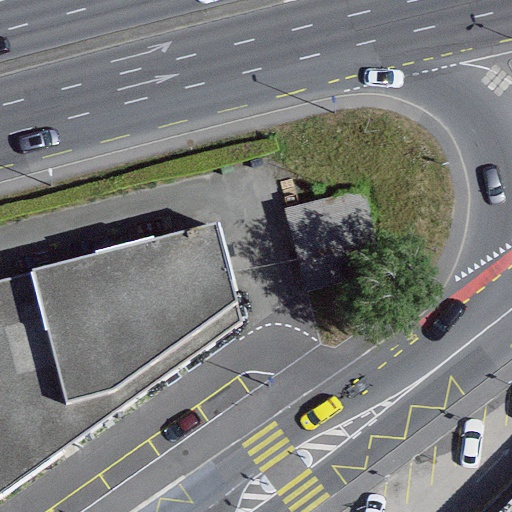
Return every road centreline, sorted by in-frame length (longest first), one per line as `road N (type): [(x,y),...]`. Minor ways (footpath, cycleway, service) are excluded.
road 1 (secondary): [(0,137),(351,46)]
road 2 (tertiary): [(245,511),(492,323)]
road 3 (tertiary): [(351,46),(433,70),(469,93),(491,114),(511,160)]
road 4 (secondary): [(351,46),(511,8)]
road 5 (secondary): [(126,0),(0,30)]
